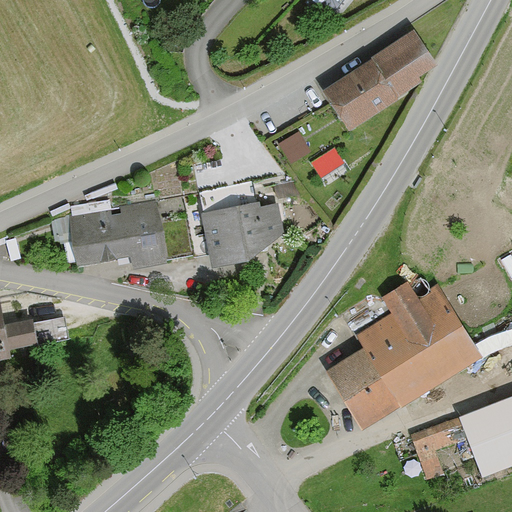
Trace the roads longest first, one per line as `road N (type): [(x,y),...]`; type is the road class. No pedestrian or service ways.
road 1 (residential): [(423,0),(226,112),(0,223)]
road 2 (secondary): [(286,329),(378,200),(488,0)]
road 3 (unclassified): [(182,312),(0,274)]
road 4 (secondary): [(107,511),(220,406)]
road 5 (unclassified): [(283,511),(220,406)]
